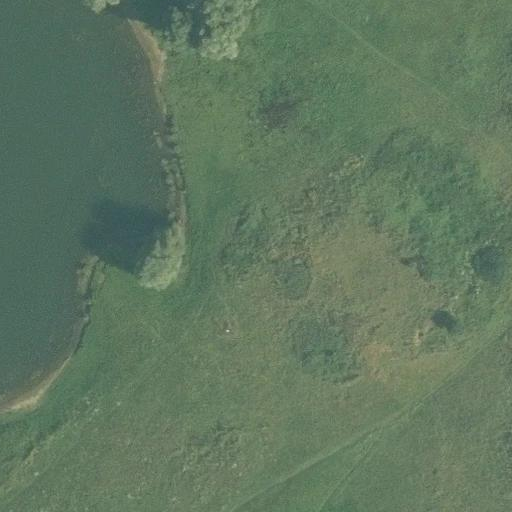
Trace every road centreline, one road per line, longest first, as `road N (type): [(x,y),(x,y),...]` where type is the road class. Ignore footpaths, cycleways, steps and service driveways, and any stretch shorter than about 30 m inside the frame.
road 1 (motorway): [(0,134),(174,0)]
road 2 (motorway): [(104,0),(0,80)]
